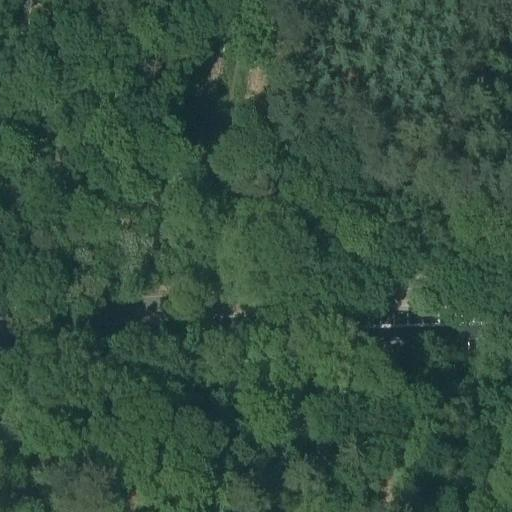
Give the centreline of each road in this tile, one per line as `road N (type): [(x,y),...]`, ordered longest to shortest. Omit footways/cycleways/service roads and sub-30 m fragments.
road 1 (primary): [(511,323),(0,348)]
road 2 (track): [(163,511),(180,389)]
